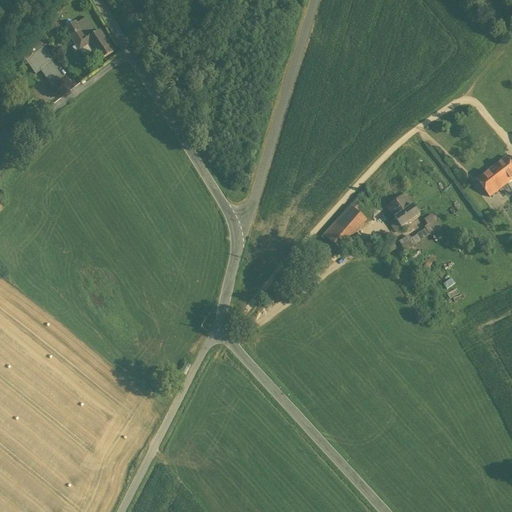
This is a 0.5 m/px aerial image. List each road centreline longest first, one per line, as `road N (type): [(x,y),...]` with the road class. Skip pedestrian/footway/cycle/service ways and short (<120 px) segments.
road 1 (tertiary): [(96,0),(239,244)]
road 2 (unclassified): [(316,0),(239,244)]
road 3 (tertiary): [(382,511),(227,337),(223,318)]
road 4 (unclassified): [(223,318),(118,511)]
